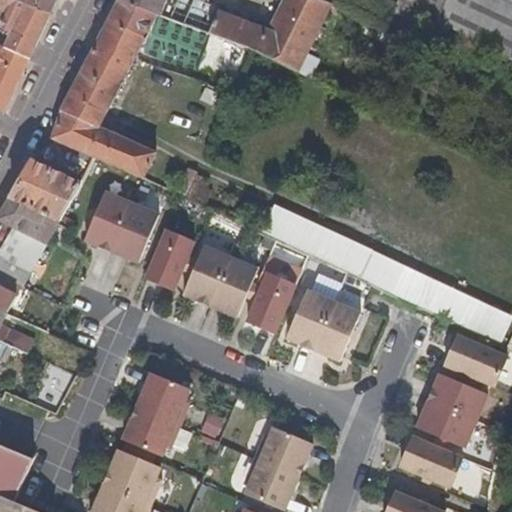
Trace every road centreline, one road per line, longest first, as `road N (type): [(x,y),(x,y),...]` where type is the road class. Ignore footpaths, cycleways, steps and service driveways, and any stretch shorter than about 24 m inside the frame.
road 1 (residential): [(366,424),(128,317)]
road 2 (residential): [(0,188),(105,0)]
road 3 (residential): [(128,317),(66,448)]
